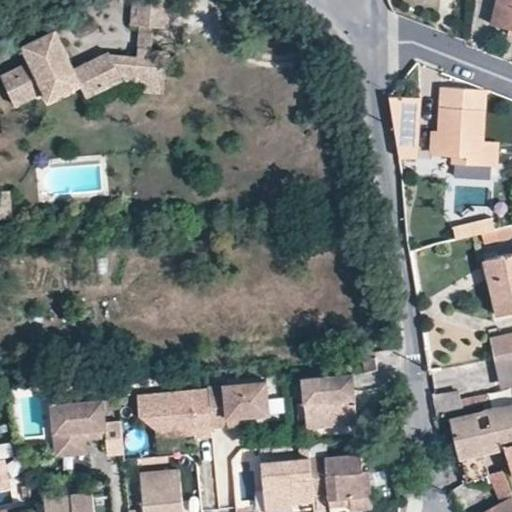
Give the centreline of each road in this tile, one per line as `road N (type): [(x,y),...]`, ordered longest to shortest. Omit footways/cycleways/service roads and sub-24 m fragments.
road 1 (residential): [(352,13),(371,87),(418,415),(445,511)]
road 2 (residential): [(511,79),(352,13)]
